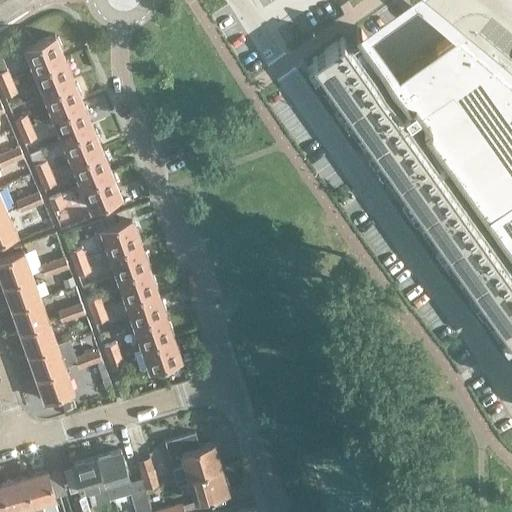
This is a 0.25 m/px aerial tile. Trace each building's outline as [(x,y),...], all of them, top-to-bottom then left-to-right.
[(393,75),(389,78),(408,105),(413,101),(427,121),(422,125),(511,250),(511,79),(455,32),(453,33),(398,72),(393,75)] [(35,70),(64,58),(55,34),(25,47),(35,70)] [(511,275),(342,37),(312,58),(511,340),(511,275)] [(44,93),(74,81),(64,58),(35,70),(44,93)] [(0,84),(13,79),(8,68),(0,70),(0,84)] [(13,79),(0,84),(0,87),(4,97),(18,90),(13,79)] [(53,116),(83,104),(74,81),(44,93),(53,116)] [(63,139),(92,127),(83,104),(53,116),(63,139)] [(18,130),(32,124),(27,112),(13,119),(18,130)] [(32,124),(18,130),(23,142),(37,136),(32,124)] [(72,162),(102,149),(92,127),(63,139),(72,162)] [(0,159),(21,151),(18,144),(0,152),(0,159)] [(81,184),(111,172),(102,149),(72,162),(81,184)] [(21,151),(0,159),(0,164),(1,166),(23,156),(21,151)] [(37,176),(51,170),(46,158),(32,164),(37,176)] [(51,170),(37,176),(43,187),(56,181),(51,170)] [(111,172),(81,184),(91,208),(121,196),(111,172)] [(18,205),(40,195),(38,190),(15,199),(18,205)] [(47,198),(52,210),(67,204),(61,192),(47,198)] [(40,195),(18,205),(20,211),(43,202),(40,195)] [(6,210),(0,213),(0,240),(17,233),(6,210)] [(109,252),(140,241),(131,217),(101,228),(109,252)] [(140,241),(109,252),(117,275),(148,265),(140,241)] [(73,265),(87,260),(82,246),(68,251),(73,265)] [(0,273),(4,284),(31,274),(23,250),(0,258),(0,273)] [(43,270),(66,261),(64,255),(41,263),(43,270)] [(87,260),(73,265),(77,275),(91,270),(87,260)] [(66,261),(43,270),(45,275),(68,267),(66,261)] [(148,265),(117,275),(125,299),(156,288),(148,265)] [(31,274),(4,284),(12,307),(40,297),(31,274)] [(75,284),(72,276),(63,279),(65,287),(75,284)] [(156,288),(125,299),(133,322),(164,311),(156,288)] [(90,311),(104,306),(99,293),(85,298),(90,311)] [(20,330),(48,320),(40,297),(12,307),(20,330)] [(59,316),(83,307),(81,301),(57,309),(59,316)] [(104,306),(90,311),(94,322),(108,317),(104,306)] [(83,307),(59,316),(61,321),(85,313),(83,307)] [(164,311),(133,322),(141,345),(172,334),(164,311)] [(48,320),(20,330),(28,353),(56,343),(48,320)] [(172,334),(141,345),(150,369),(180,358),(172,334)] [(106,357),(121,352),(117,340),(102,345),(106,357)] [(56,343),(28,353),(36,376),(64,366),(56,343)] [(76,362),(100,353),(97,347),(74,355),(76,362)] [(125,364),(121,352),(106,357),(111,369),(122,365),(125,364)] [(100,353),(76,362),(78,367),(95,361),(102,359),(100,353)] [(112,386),(110,381),(102,359),(95,361),(105,388),(112,386)] [(64,366),(36,376),(45,400),(73,390),(64,366)] [(113,374),(115,380),(116,379),(126,376),(124,370),(113,374)] [(189,475),(220,466),(212,441),(198,445),(194,432),(164,441),(169,455),(182,451),(185,463),(172,467),(175,479),(189,475)] [(105,482),(108,493),(119,490),(116,479),(128,475),(120,449),(97,455),(105,482)] [(105,482),(97,455),(73,462),(80,489),(86,487),(91,504),(110,499),(108,493),(105,482)] [(141,477),(142,477),(145,488),(159,484),(150,456),(136,460),(141,477)] [(220,466),(189,475),(196,500),(227,491),(220,466)] [(24,477),(34,511),(51,511),(59,510),(54,496),(66,493),(59,469),(47,472),(47,470),(24,477)] [(34,511),(24,477),(0,483),(8,510),(8,511),(34,511)] [(89,511),(85,495),(71,499),(75,511),(89,511)] [(151,511),(183,511),(181,502),(151,511)]
